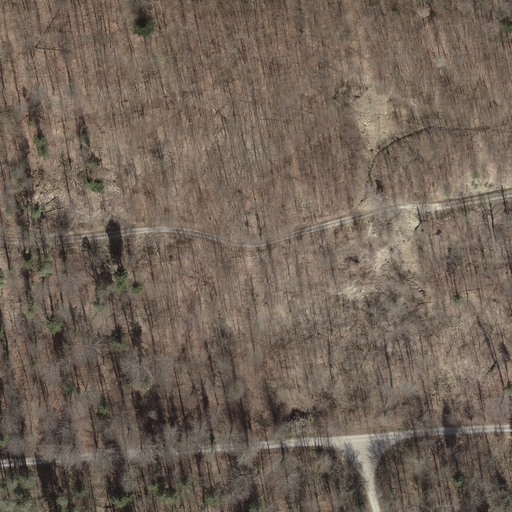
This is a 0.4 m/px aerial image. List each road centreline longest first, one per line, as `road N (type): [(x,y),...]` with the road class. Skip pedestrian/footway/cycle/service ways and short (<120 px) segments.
road 1 (track): [(0,240),(31,244),(152,230),(261,244),(372,213),(511,194)]
road 2 (track): [(0,465),(358,440)]
road 3 (track): [(358,440),(511,430)]
